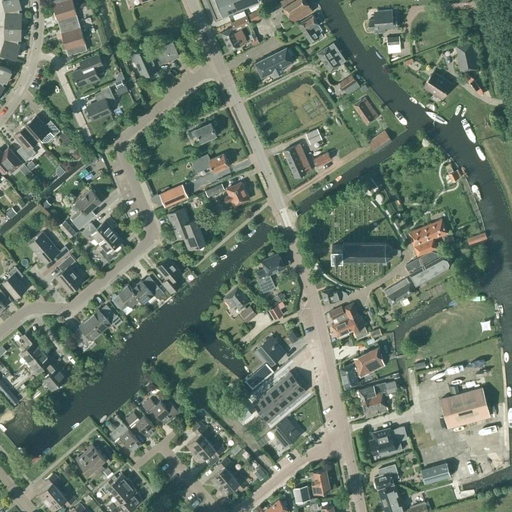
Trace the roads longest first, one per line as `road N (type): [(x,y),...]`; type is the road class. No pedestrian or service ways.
road 1 (residential): [(0,334),(32,307),(73,306),(154,236),(118,148),(221,65)]
road 2 (tertiary): [(345,441),(318,313),(221,65)]
road 3 (unclassified): [(511,128),(480,0)]
road 4 (residential): [(239,511),(345,441)]
